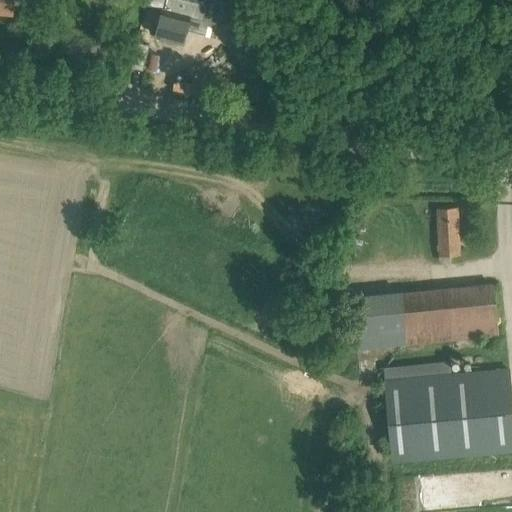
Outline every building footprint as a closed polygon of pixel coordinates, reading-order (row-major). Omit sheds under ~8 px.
[(0,0),(0,10),(13,12),(14,0),(0,0)] [(204,0),(164,0),(156,35),(183,42),(184,36),(195,39),(204,0)] [(437,207),(440,255),(460,253),(457,206),(437,207)] [(497,282),(357,291),(360,345),(500,336),(497,282)] [(451,359),(383,366),(392,463),(511,451),(511,393),(510,367),(452,373),(451,359)]
